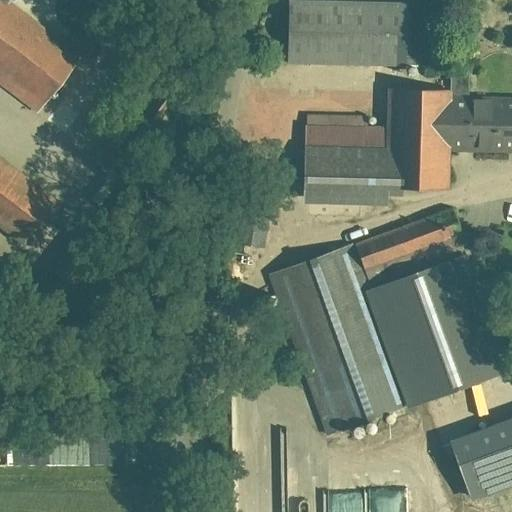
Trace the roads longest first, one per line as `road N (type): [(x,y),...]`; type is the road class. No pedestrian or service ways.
road 1 (residential): [(199,511),(177,233),(214,0)]
road 2 (track): [(0,364),(191,362)]
